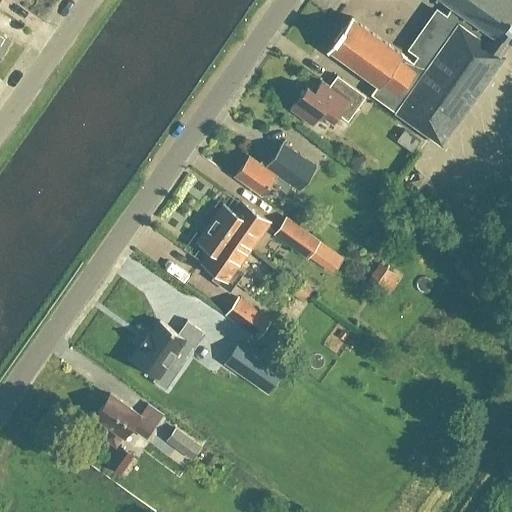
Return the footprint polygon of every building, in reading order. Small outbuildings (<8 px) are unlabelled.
[(511,0),(435,0),(450,10),(439,26),(498,67),(506,56),(502,53),(511,40),(511,0)] [(442,146),(498,67),(439,26),(435,23),(415,51),(419,54),(414,61),(351,17),(344,28),(342,27),(334,39),(335,39),(327,50),(377,85),(371,94),(442,146)] [(50,44),(58,30),(46,23),(38,37),(50,44)] [(0,56),(11,41),(0,33),(0,56)] [(339,115),(348,121),(366,96),(337,76),(329,86),(322,81),(314,91),(307,86),(290,109),(313,125),(323,112),(335,120),(339,115)] [(299,189),(316,165),(283,142),(266,164),(262,162),(260,165),(249,157),(236,175),(262,194),(271,182),(287,193),(293,184),(299,189)] [(210,222),(214,225),(249,250),(250,250),(270,222),(243,203),(236,213),(223,204),(210,222)] [(286,218),(276,233),(308,256),(319,242),(286,218)] [(249,250),(214,225),(210,222),(197,241),(211,250),(202,262),(217,273),(213,279),(231,291),(244,272),(238,267),(250,250),(249,250)] [(372,280),(393,290),(402,272),(380,262),(372,280)] [(239,297),(227,314),(260,336),(272,320),(239,297)] [(178,372),(205,333),(187,320),(178,333),(160,321),(150,334),(148,333),(140,345),(142,347),(132,360),(156,376),(153,380),(166,389),(177,371),(178,372)] [(239,342),(225,362),(269,393),(283,372),(239,342)] [(115,446),(123,434),(125,436),(132,426),(147,437),(155,426),(140,415),(140,414),(111,394),(96,416),(111,426),(102,437),(115,446)] [(192,458),(201,445),(175,426),(166,439),(192,458)] [(106,465),(120,474),(133,456),(119,446),(106,465)]
